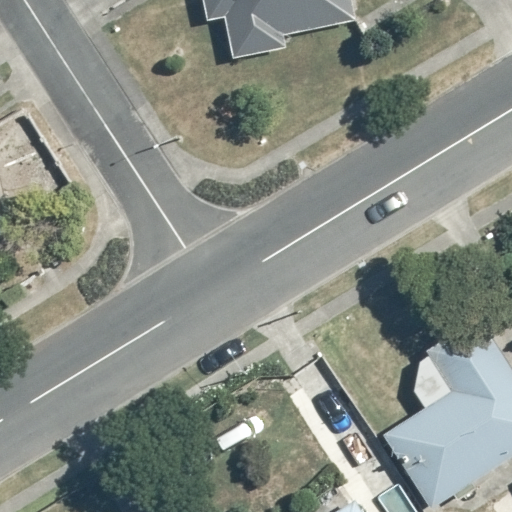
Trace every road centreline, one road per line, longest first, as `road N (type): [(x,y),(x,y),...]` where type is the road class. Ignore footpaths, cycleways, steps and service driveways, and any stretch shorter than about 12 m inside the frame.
road 1 (residential): [(26,0),(215,291)]
road 2 (tertiary): [(511,112),(215,291)]
road 3 (tertiary): [(215,291),(0,423)]
